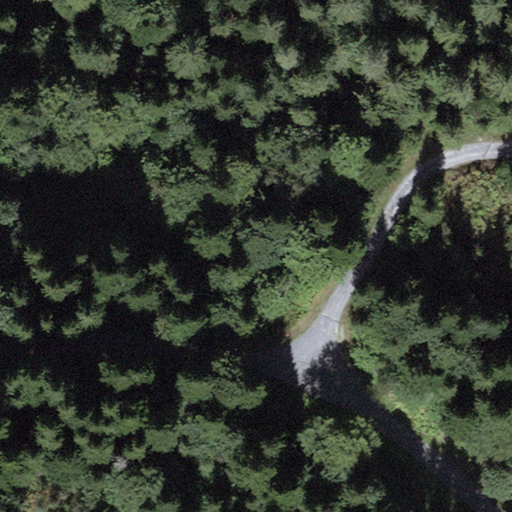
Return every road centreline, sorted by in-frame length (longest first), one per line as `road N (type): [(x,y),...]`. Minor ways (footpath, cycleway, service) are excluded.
road 1 (track): [(315,365),(128,346),(0,350)]
road 2 (track): [(315,365),(326,325),(408,189),(438,164),(511,149)]
road 3 (track): [(487,511),(315,365)]
